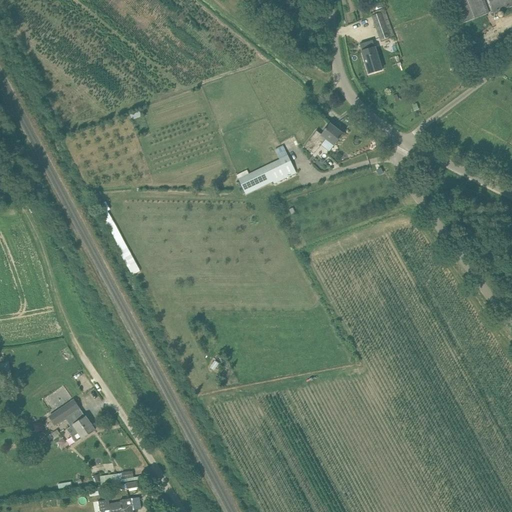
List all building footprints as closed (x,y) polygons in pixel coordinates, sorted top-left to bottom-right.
[(453,0),(462,24),(488,14),(482,0),(453,0)] [(511,0),(488,0),(493,13),(511,5),(511,0)] [(372,16),(380,40),(394,35),(385,11),(372,16)] [(362,51),(367,66),(379,62),(375,47),(372,40),(366,42),(368,49),(362,51)] [(304,147),(314,154),(326,139),(334,145),(343,134),(330,124),(321,134),(317,131),(304,147)] [(247,171),(237,176),(246,194),(255,189),(273,181),(274,183),(296,173),(288,155),(280,159),(249,174),(247,171)] [(106,201),(96,206),(106,226),(108,225),(123,254),(121,255),(131,274),(139,269),(107,211),(110,209),(106,201)] [(1,378),(0,378),(0,382),(2,390),(14,388),(11,376),(1,378)] [(53,413),(49,416),(54,424),(57,423),(58,424),(69,417),(74,424),(67,429),(76,442),(82,438),(83,438),(95,430),(85,416),(85,417),(79,409),(80,408),(74,399),(69,402),(71,404),(54,415),(53,413)] [(133,471),(122,472),(122,473),(123,479),(134,477),(133,471)] [(122,473),(101,476),(101,480),(102,484),(147,478),(147,475),(134,477),(123,479),(122,473)] [(140,490),(138,480),(127,483),(130,492),(140,490)] [(139,497),(131,498),(133,511),(141,510),(139,497)] [(109,500),(99,501),(100,511),(102,511),(101,511),(133,511),(131,498),(120,500),(121,502),(109,504),(109,500)]
